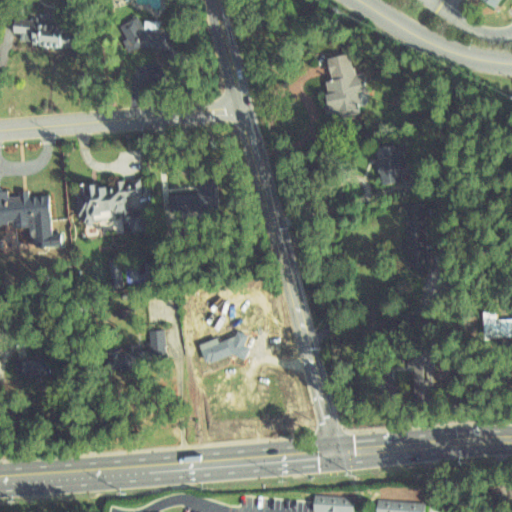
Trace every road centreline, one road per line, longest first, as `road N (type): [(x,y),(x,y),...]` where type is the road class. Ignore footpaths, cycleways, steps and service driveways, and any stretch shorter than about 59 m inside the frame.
road 1 (primary): [(0,476),(511,435)]
road 2 (tertiary): [(237,106),(210,0),(379,12),(438,49),(511,65)]
road 3 (tertiary): [(332,448),(237,106)]
road 4 (residential): [(237,106),(0,130)]
road 5 (residential): [(241,511),(171,498),(140,511),(115,511)]
